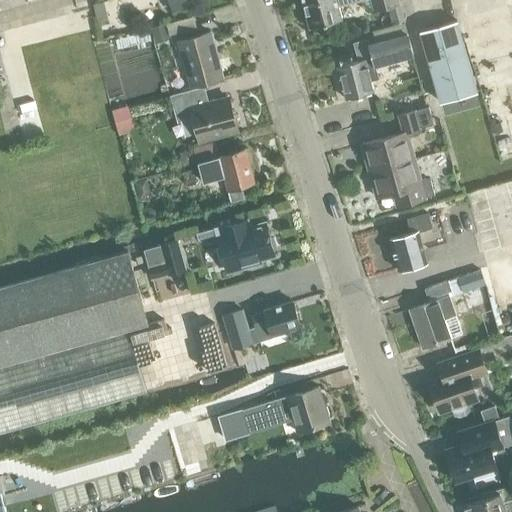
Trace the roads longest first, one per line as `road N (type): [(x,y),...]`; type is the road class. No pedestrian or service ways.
road 1 (residential): [(369,351),(184,418),(0,466)]
road 2 (residential): [(369,351),(256,0)]
